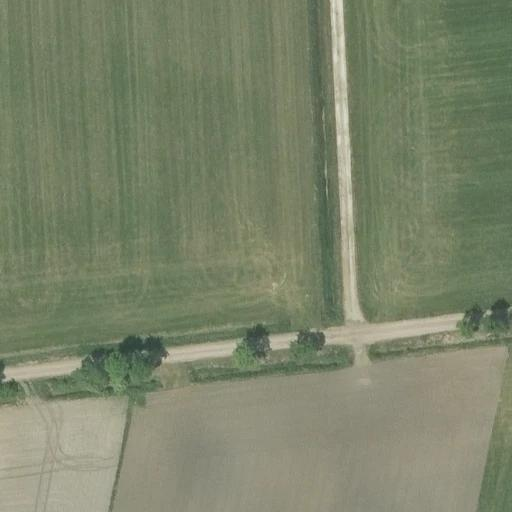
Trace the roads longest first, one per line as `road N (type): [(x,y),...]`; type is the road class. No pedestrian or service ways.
road 1 (track): [(511,315),(0,379)]
road 2 (track): [(337,0),(354,333)]
